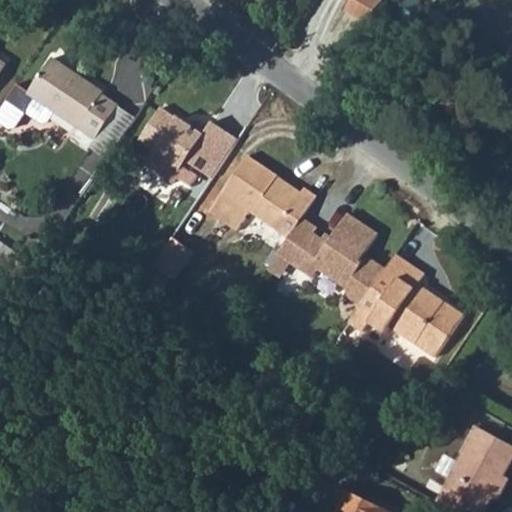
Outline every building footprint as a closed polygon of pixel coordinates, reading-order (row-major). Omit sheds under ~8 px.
[(381,0),(348,0),(342,9),(370,29),(387,5),(381,0)] [(108,89),(55,55),(32,92),(18,83),(0,111),(0,118),(12,126),(18,125),(28,110),(45,121),(50,119),(58,108),(100,136),(122,102),(106,92),(108,89)] [(0,73),(8,61),(0,55),(0,73)] [(168,163),(178,170),(183,163),(196,172),(212,147),(157,110),(136,142),(168,163)] [(239,230),(251,211),(280,229),(291,237),(303,218),(319,194),(306,186),(300,195),(276,179),(279,175),(248,155),(211,213),(239,230)] [(168,163),(163,172),(172,178),(176,174),(178,170),(168,163)] [(280,253),(317,276),(321,270),(348,286),(350,293),(363,302),(385,266),(364,253),(378,232),(346,211),(330,235),(326,241),(319,237),(311,232),(314,226),(303,218),(291,237),(280,253)] [(319,237),(326,241),(330,235),(323,231),(319,237)] [(173,239),(155,267),(129,308),(124,315),(141,326),(172,278),(171,277),(189,249),(173,239)] [(171,277),(176,280),(193,252),(189,249),(171,277)] [(363,302),(350,322),(362,330),(369,318),(409,259),(396,250),(385,266),(363,302)] [(430,286),(419,279),(425,269),(409,259),(369,318),(387,329),(392,321),(437,350),(464,308),(444,295),(441,299),(436,296),(431,294),(430,286)] [(430,286),(431,294),(436,296),(441,299),(444,295),(430,286)] [(441,501),(462,511),(487,511),(497,494),(502,496),(511,478),(507,476),(510,469),(511,466),(511,436),(484,422),(441,501)] [(394,511),(353,491),(341,511),(394,511)]
